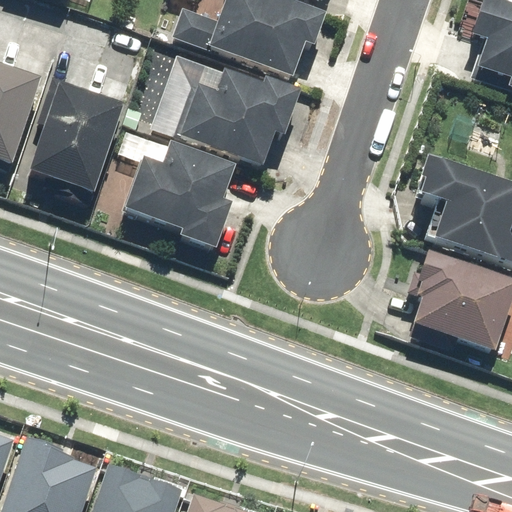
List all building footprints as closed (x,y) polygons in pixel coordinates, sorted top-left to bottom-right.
[(223,0),(216,23),(181,11),(171,45),(288,85),(299,53),(310,57),(323,20),(263,0),(223,0)] [(292,0),(320,9),(323,0),(292,0)] [(511,104),(511,15),(473,4),(460,46),(485,53),(476,81),(505,90),(501,101),(511,104)] [(281,145),(295,96),(160,56),(141,123),(152,126),(146,144),(264,179),(274,143),(281,145)] [(36,86),(0,75),(0,168),(11,172),(36,86)] [(117,112),(49,92),(22,184),(90,204),(117,112)] [(168,248),(212,261),(226,212),(221,211),(230,178),(160,157),(156,171),(136,165),(121,218),(172,233),(168,248)] [(511,268),(500,246),(511,206),(511,195),(424,169),(413,207),(434,213),(422,254),(511,280),(511,268)] [(511,297),(511,289),(424,263),(412,306),(415,307),(406,337),(493,362),(511,297)] [(170,511),(176,496),(100,472),(87,511),(170,511)] [(224,511),(187,500),(182,511),(224,511)]
